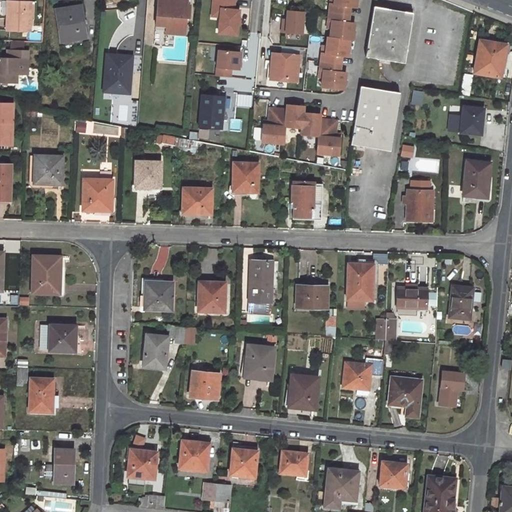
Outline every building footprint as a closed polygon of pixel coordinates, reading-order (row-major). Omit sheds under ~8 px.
[(157,0),(156,25),(167,26),(167,33),(185,34),(187,17),(190,17),(191,5),(188,4),(187,0),(157,0)] [(234,0),(213,0),(213,8),(218,8),(217,16),(221,16),(219,32),(238,34),(240,9),(234,9),(234,0)] [(329,3),(329,11),(349,14),(350,6),(356,6),(356,0),(333,0),(333,3),(329,3)] [(7,20),(7,30),(30,31),(31,1),(11,1),(10,14),(8,14),(7,20)] [(81,6),(57,9),(61,41),(86,37),(81,6)] [(374,6),(366,56),(404,62),(413,12),(397,10),(374,6)] [(301,33),(304,11),(287,9),(285,32),(301,33)] [(349,14),(329,11),(328,20),(332,20),(331,28),(330,37),(350,39),(352,39),(353,31),(354,22),(348,21),(349,14)] [(330,37),(328,36),(327,45),(326,53),(342,55),(348,56),(349,50),(350,39),(330,37)] [(480,39),(474,72),(500,77),(503,61),(506,45),(480,39)] [(9,48),(23,49),(24,41),(10,40),(9,48)] [(239,69),(241,51),(218,49),(215,75),(230,76),(231,68),(239,69)] [(0,81),(18,82),(18,73),(28,73),(29,51),(9,50),(8,58),(0,57),(0,81)] [(300,55),(275,52),(275,61),(272,60),(271,69),(270,77),(298,80),(300,55)] [(320,69),(324,70),(323,77),(323,86),(345,88),(345,82),(347,71),(340,71),(341,62),(342,55),(326,53),(322,52),(321,61),(320,69)] [(107,54),(104,91),(130,93),(133,56),(120,55),(107,54)] [(270,77),(271,69),(268,69),(267,79),(297,82),(298,80),(270,77)] [(463,73),(460,95),(469,96),(472,75),(463,73)] [(355,122),(351,143),(390,150),(399,92),(361,86),(355,122)] [(409,103),(421,105),(423,91),(411,90),(409,103)] [(202,94),(199,126),(221,128),(224,97),(202,94)] [(0,143),(12,144),(13,103),(0,102),(0,143)] [(285,126),(302,127),(304,112),(304,105),(295,104),(287,104),(287,109),(278,108),(277,125),(285,126)] [(463,106),(460,131),(481,134),(482,122),(484,108),(463,106)] [(277,125),(278,108),(274,108),(270,108),(268,120),(268,124),(263,124),(261,141),(284,143),(285,126),(277,125)] [(312,112),(304,112),(302,127),(302,134),(319,135),(327,136),(328,119),(320,119),(321,113),(312,112)] [(317,152),(339,154),(341,137),(336,137),(336,133),(337,120),(333,120),(328,119),(327,136),(319,135),(317,152)] [(85,133),(86,121),(76,120),(75,133),(85,133)] [(231,120),(231,130),(241,130),(241,120),(231,120)] [(174,145),(191,148),(192,139),(188,139),(163,134),(161,142),(174,145)] [(403,146),(401,154),(412,156),(413,147),(403,146)] [(35,155),(34,182),(45,183),(62,183),(63,156),(35,155)] [(136,160),(135,186),(153,186),(161,187),(161,161),(136,160)] [(467,160),(463,194),(487,197),(489,179),(490,163),(467,160)] [(233,161),(232,187),(247,187),(247,191),(257,191),(258,162),(233,161)] [(0,199),(11,199),(12,164),(0,163),(0,199)] [(84,178),(83,210),(95,210),(95,206),(112,207),(112,179),(84,178)] [(403,195),(403,203),(407,203),(406,220),(421,220),(432,220),(433,189),(429,189),(430,182),(411,181),(411,188),(407,188),(407,195),(403,195)] [(294,203),(293,216),(306,217),(322,217),(322,183),(292,182),(291,203),(294,203)] [(184,187),(183,212),(199,213),(211,213),(212,188),(184,187)] [(33,255),(31,293),(59,293),(60,274),(60,256),(33,255)] [(250,260),(248,301),(271,302),(272,261),(261,260),(250,260)] [(348,264),(347,299),(372,300),(373,264),(363,264),(348,264)] [(144,296),(144,309),(171,310),(172,282),(145,281),(144,296)] [(198,283),(197,310),(223,311),(225,284),(213,284),(198,283)] [(297,285),(296,307),(326,307),(327,287),(312,286),(297,285)] [(452,286),(449,317),(469,319),(471,307),(469,306),(471,288),(452,286)] [(397,287),(396,307),(426,308),(427,289),(412,288),(397,287)] [(19,297),(19,305),(28,305),(28,298),(19,297)] [(248,301),(248,312),(270,313),(271,302),(248,301)] [(325,317),(325,337),(335,337),(335,317),(325,317)] [(376,318),(376,339),(385,340),(386,319),(376,318)] [(386,319),(385,340),(394,340),(396,319),(386,319)] [(49,350),(50,324),(41,324),(40,350),(49,350)] [(50,324),(49,350),(75,351),(75,336),(76,325),(50,324)] [(169,325),(168,336),(167,338),(176,338),(177,326),(169,325)] [(469,335),(470,326),(454,325),(453,334),(469,335)] [(177,326),(176,338),(175,342),(184,343),(186,326),(177,326)] [(146,334),(143,366),(158,367),(158,366),(164,367),(167,338),(168,336),(146,334)] [(385,340),(384,353),(393,354),(394,340),(385,340)] [(248,345),(244,374),(260,376),(260,378),(271,379),(274,347),(248,345)] [(345,362),(342,387),(354,388),(368,389),(370,375),(381,376),(383,361),(366,358),(365,364),(345,362)] [(503,360),(502,368),(511,369),(511,361),(503,360)] [(17,367),(17,374),(16,380),(27,381),(28,368),(17,367)] [(192,370),(189,396),(204,398),(217,399),(220,373),(192,370)] [(443,371),(439,404),(454,406),(456,388),(462,389),(463,373),(443,371)] [(292,374),(288,404),(303,406),(303,408),(314,409),(318,377),(292,374)] [(391,377),(388,403),(407,405),(406,415),(417,416),(421,380),(391,377)] [(30,378),(29,410),(52,411),(53,394),(53,378),(30,378)] [(182,440),(179,467),(206,470),(209,445),(199,444),(200,441),(182,440)] [(232,447),(229,473),(255,476),(258,446),(246,445),(246,449),(232,447)] [(55,448),(54,481),(63,481),(63,483),(73,483),(73,466),(74,449),(55,448)] [(130,448),(127,475),(154,477),(157,451),(147,450),(130,448)] [(282,450),(279,472),(305,475),(307,453),(295,452),(282,450)] [(382,460),(379,484),(404,487),(407,463),(392,462),(382,460)] [(327,473),(324,505),(338,506),(339,498),(355,500),(358,471),(341,469),(340,474),(327,473)] [(428,475),(423,511),(456,511),(460,478),(442,477),(428,475)] [(204,482),(202,499),(214,500),(216,484),(204,482)] [(216,484),(214,500),(229,502),(231,485),(216,484)] [(511,511),(511,491),(502,491),(501,498),(500,506),(499,511),(511,511)] [(149,495),(148,507),(163,508),(165,496),(149,495)] [(493,497),(492,506),(500,506),(501,498),(493,497)] [(212,511),(227,511),(229,502),(214,500),(212,511)]
